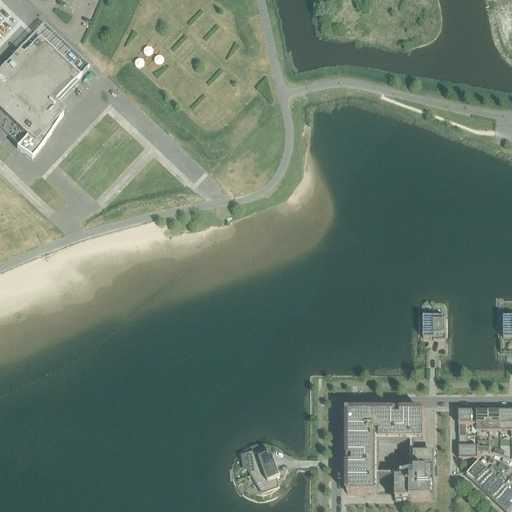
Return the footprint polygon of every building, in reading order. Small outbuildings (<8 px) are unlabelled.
[(0,109),(28,136),(17,149),(32,161),(41,150),(63,116),(66,113),(58,106),(79,84),(77,82),(81,77),(40,39),(24,56),(19,51),(0,71),(0,109)] [(511,318),(503,319),(504,340),(511,339),(511,318)] [(445,342),(445,319),(423,319),(423,340),(433,340),(434,342),(445,342)] [(424,414),(368,414),(368,422),(348,422),(348,495),(377,495),(377,481),(396,481),(396,501),(431,501),(431,487),(435,487),(435,465),(435,457),(424,457),(414,457),(414,443),(424,443),(424,414)] [(477,433),(477,414),(459,414),(459,426),(477,426),(477,433)] [(477,433),(488,433),(488,414),(477,414),(477,433)] [(488,433),(500,433),(500,414),(488,414),(488,433)] [(511,439),(511,414),(500,414),(500,433),(511,433),(511,439)] [(466,437),(459,437),(459,460),(478,460),(478,453),(478,448),(468,448),(468,437),(466,437)] [(248,455),(252,477),(276,467),(272,455),(268,457),(264,449),(262,450),(260,446),(255,448),(257,452),(248,455)] [(472,482),(475,485),(488,471),(480,464),(466,478),(471,482),(472,482)] [(276,467),(252,477),(263,495),(278,489),(277,481),(281,479),(276,467)] [(475,485),(483,492),(496,478),(488,471),(475,485)] [(483,492),(491,500),(504,486),(496,478),(483,492)] [(491,500),(499,507),(511,493),(504,486),(491,500)] [(511,492),(511,493),(499,507),(503,511),(508,511),(511,508),(511,492)]
